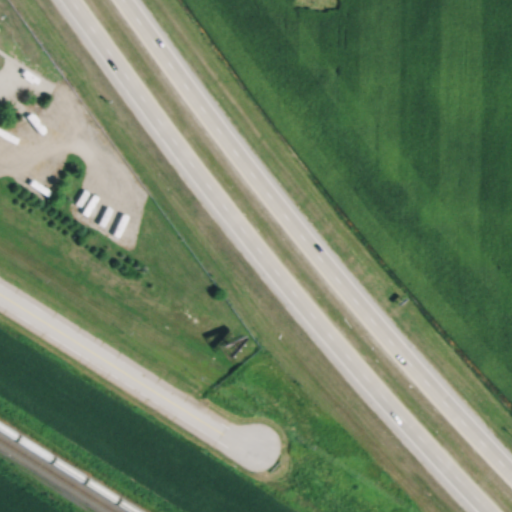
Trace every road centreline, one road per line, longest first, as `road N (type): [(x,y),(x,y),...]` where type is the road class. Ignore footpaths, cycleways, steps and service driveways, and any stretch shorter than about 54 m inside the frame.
road 1 (motorway): [(71,0),(279,276),(489,511)]
road 2 (motorway): [(511,475),(309,244),(124,0)]
road 3 (residential): [(0,292),(261,450)]
